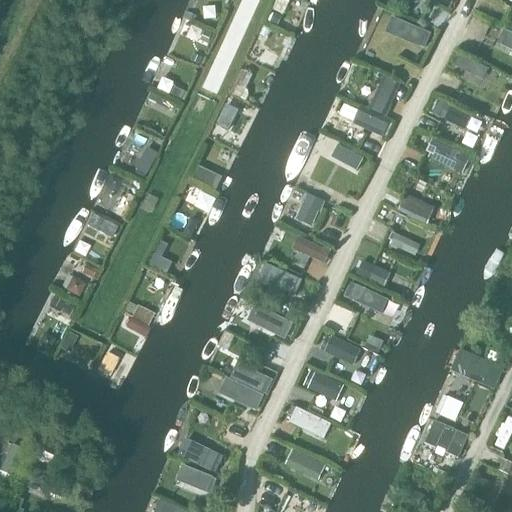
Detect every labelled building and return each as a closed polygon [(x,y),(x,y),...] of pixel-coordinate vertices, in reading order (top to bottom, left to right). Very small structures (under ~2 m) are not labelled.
[(185,15),(183,19),(193,24),(196,17),(186,12),(185,15)] [(278,26),(281,18),(273,15),(270,23),(278,26)] [(511,52),(511,34),(503,30),(497,45),(511,52)] [(204,32),(200,41),(207,44),(211,35),(204,32)] [(423,53),(428,41),(419,37),(414,48),(423,53)] [(469,74),(475,63),(461,57),(456,68),(469,74)] [(384,78),(369,110),(386,118),(401,86),(384,78)] [(240,99),(244,90),(235,86),(231,95),(240,99)] [(175,89),(172,96),(174,97),(173,100),(182,104),(186,93),(175,89)] [(465,132),(472,116),(435,98),(427,114),(465,132)] [(172,113),(176,106),(166,101),(162,108),(172,113)] [(227,106),(217,126),(230,132),(239,112),(227,106)] [(382,139),(390,121),(360,108),(352,126),(382,139)] [(462,176),(471,158),(433,139),(426,153),(430,155),(428,160),(462,176)] [(350,152),(344,165),(356,172),(363,159),(350,152)] [(143,180),(149,170),(140,165),(134,174),(143,180)] [(199,167),(193,180),(201,183),(203,179),(207,171),(200,168),(199,167)] [(426,226),(434,208),(406,195),(397,212),(426,226)] [(303,206),(297,220),(311,226),(322,202),(311,197),(308,203),(303,206)] [(190,239),(199,222),(190,218),(182,235),(190,239)] [(109,224),(103,235),(111,240),(117,228),(109,224)] [(396,235),(391,246),(416,257),(421,247),(396,235)] [(330,253),(298,238),(292,250),(324,265),(330,253)] [(153,254),(148,266),(167,275),(172,264),(162,259),(168,246),(160,242),(153,254)] [(369,283),(376,268),(362,262),(355,277),(369,283)] [(88,266),(84,274),(92,278),(96,270),(88,266)] [(302,280),(288,274),(281,289),(295,296),(302,280)] [(78,298),(85,285),(72,278),(65,291),(78,298)] [(382,315),(388,301),(355,286),(349,300),(382,315)] [(53,297),(49,305),(61,311),(65,303),(53,297)] [(131,319),(139,324),(146,328),(153,315),(137,306),(131,319)] [(276,317),(268,332),(285,340),(292,325),(276,317)] [(139,324),(131,319),(125,329),(134,333),(139,324)] [(63,342),(72,346),(77,338),(68,333),(63,342)] [(361,351),(328,336),(321,352),(354,367),(361,351)] [(117,361),(106,355),(101,365),(112,371),(117,361)] [(336,403),(344,386),(310,371),(303,387),(336,403)] [(251,388),(267,395),(274,381),(258,374),(251,388)] [(243,386),(235,403),(252,411),(252,409),(257,412),(265,397),(243,386)] [(295,407),(288,422),(323,439),(331,424),(295,407)] [(459,457),(465,444),(468,437),(435,422),(425,444),(430,446),(450,456),(458,459),(459,457)] [(186,440),(178,457),(216,475),(224,458),(186,440)] [(15,476),(27,451),(13,444),(1,470),(14,476),(15,476)] [(292,450),(285,466),(318,482),(326,466),(292,450)] [(498,471),(502,473),(506,475),(511,465),(507,463),(502,462),(498,471)] [(93,492),(92,492),(29,466),(21,487),(34,492),(37,484),(87,504),(93,492)] [(14,476),(1,470),(0,469),(0,488),(7,491),(14,476)] [(212,496),(217,481),(200,474),(194,489),(212,496)] [(484,481),(476,478),(471,488),(480,491),(484,481)] [(415,492),(409,505),(424,511),(431,511),(436,501),(415,492)] [(153,497),(146,511),(183,511),(185,510),(153,497)]
